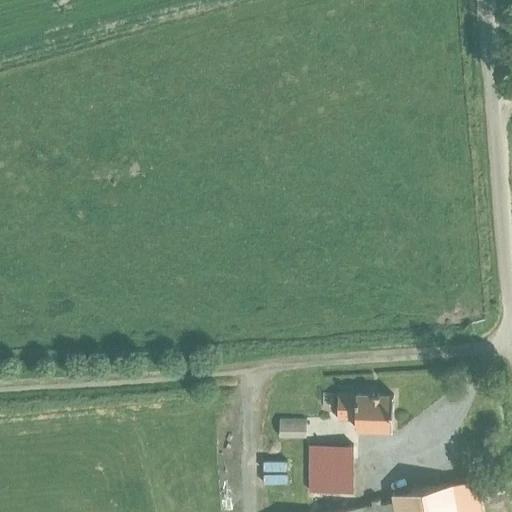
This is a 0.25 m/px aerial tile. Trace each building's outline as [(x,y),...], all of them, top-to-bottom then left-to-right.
[(355,429),(392,430),(393,394),(338,393),(338,419),(356,419),(355,429)] [(225,413),(224,438),(234,438),(236,414),(225,413)] [(306,436),(306,419),(280,419),(279,436),(306,436)] [(316,442),(316,490),(364,490),(364,442),(316,442)] [(319,511),(492,511),(488,477),(402,489),(404,500),(319,511)]
